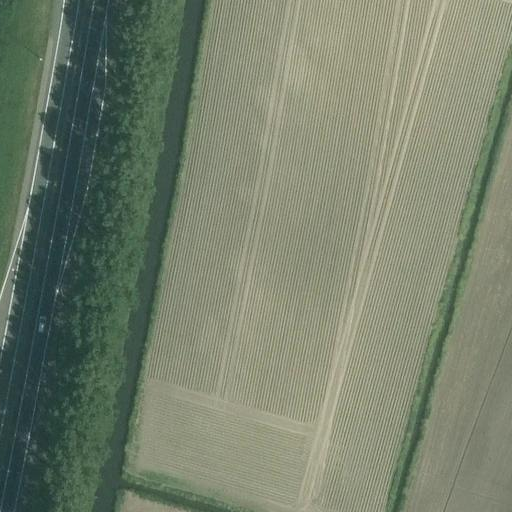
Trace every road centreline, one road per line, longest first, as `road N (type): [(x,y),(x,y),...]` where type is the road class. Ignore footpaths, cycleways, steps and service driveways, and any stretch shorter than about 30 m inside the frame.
road 1 (trunk): [(5,511),(101,0)]
road 2 (trunk): [(73,0),(0,403)]
